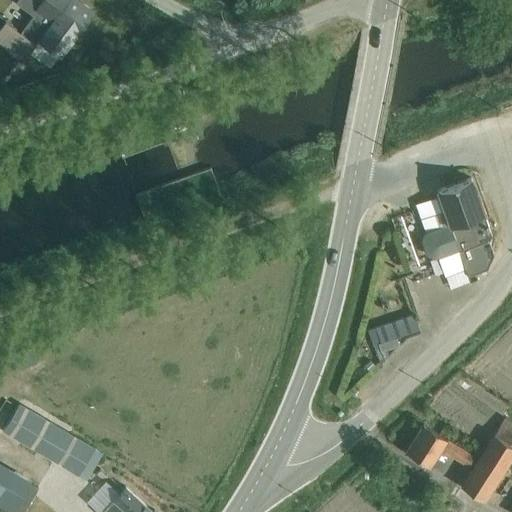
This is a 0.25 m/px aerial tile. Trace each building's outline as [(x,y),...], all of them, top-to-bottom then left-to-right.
[(71,0),(70,0),(35,0),(32,6),(59,23),(51,36),(73,50),(89,24),(66,10),(71,0)] [(8,22),(0,32),(0,48),(30,71),(46,51),(8,22)] [(494,241),(471,179),(434,192),(448,228),(432,234),(448,277),(464,271),(466,279),(489,271),(493,254),(489,243),(494,241)] [(416,315),(374,329),(382,352),(395,348),(392,340),(420,331),(416,315)] [(31,351),(10,358),(15,372),(35,365),(31,351)] [(96,448),(21,404),(5,431),(80,475),(96,448)] [(428,421),(409,450),(432,466),(442,450),(471,469),(461,483),(488,501),(511,463),(511,425),(502,419),(479,455),(428,421)] [(25,511),(39,490),(0,467),(0,503),(14,511),(25,511)] [(97,511),(100,511),(118,489),(105,479),(86,503),(97,511)] [(130,511),(154,511),(125,490),(116,501),(130,511)]
